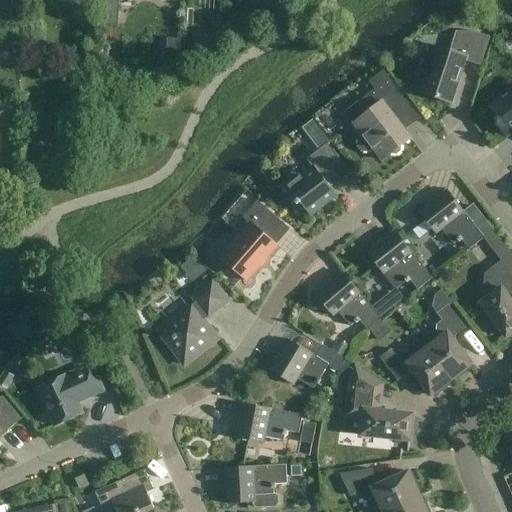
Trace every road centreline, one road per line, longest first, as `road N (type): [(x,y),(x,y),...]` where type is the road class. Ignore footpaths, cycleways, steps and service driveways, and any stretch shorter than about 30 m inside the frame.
road 1 (residential): [(153,415),(221,378),(317,246),(448,147),(511,234)]
road 2 (residential): [(0,480),(153,415)]
road 3 (tertiary): [(487,511),(466,455),(468,433),(511,385)]
